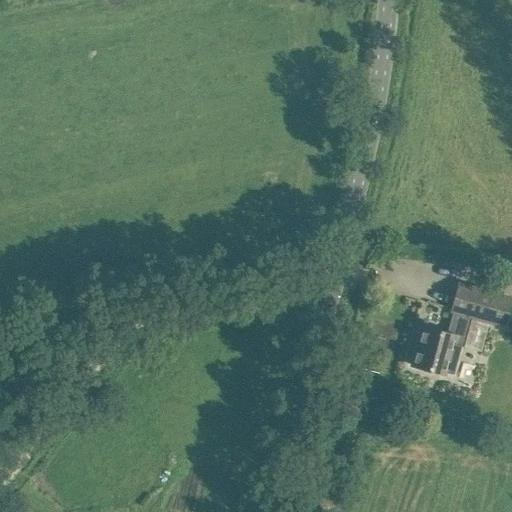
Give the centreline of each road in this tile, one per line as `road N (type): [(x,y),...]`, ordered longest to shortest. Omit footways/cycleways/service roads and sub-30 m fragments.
road 1 (unclassified): [(0,333),(330,272)]
road 2 (tertiary): [(330,272),(361,142),(380,0)]
road 3 (tertiary): [(259,511),(330,272)]
road 4 (track): [(128,309),(0,464)]
